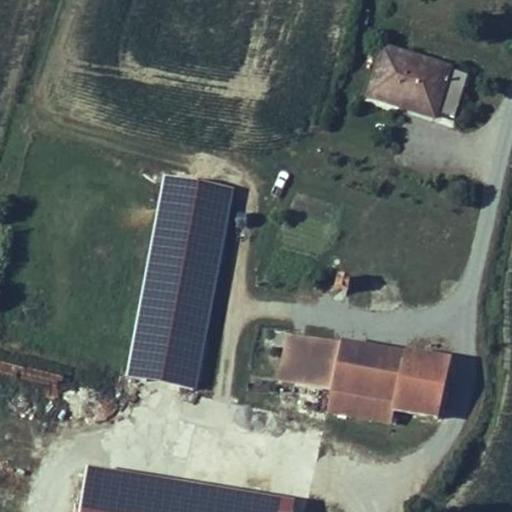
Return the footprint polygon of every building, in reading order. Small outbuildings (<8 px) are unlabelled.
[(449,61),(378,38),(360,93),(431,117),(449,61)] [(123,376),(189,390),(228,193),(164,179),(123,376)] [(352,282),(334,277),(329,293),(348,297),(352,282)] [(269,377),(381,396),(380,406),(434,412),(447,350),(282,316),(269,377)] [(295,511),(298,497),(88,467),(81,511),(295,511)]
